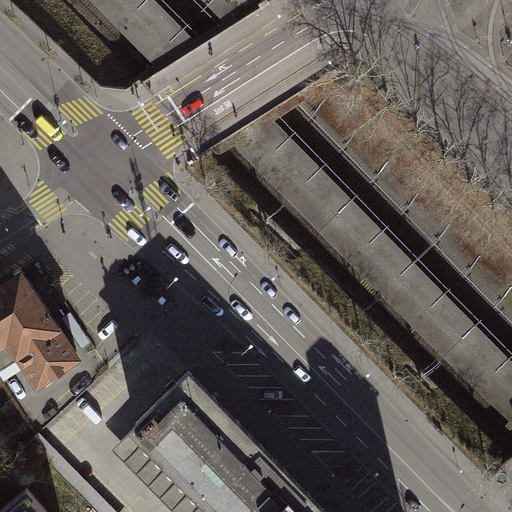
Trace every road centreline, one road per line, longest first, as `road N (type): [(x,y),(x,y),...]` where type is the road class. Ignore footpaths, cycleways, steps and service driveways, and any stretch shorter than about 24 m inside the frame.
road 1 (primary): [(106,165),(444,503)]
road 2 (tertiary): [(359,0),(106,165)]
road 3 (primary): [(106,165),(0,59)]
road 4 (secondary): [(106,165),(0,231)]
